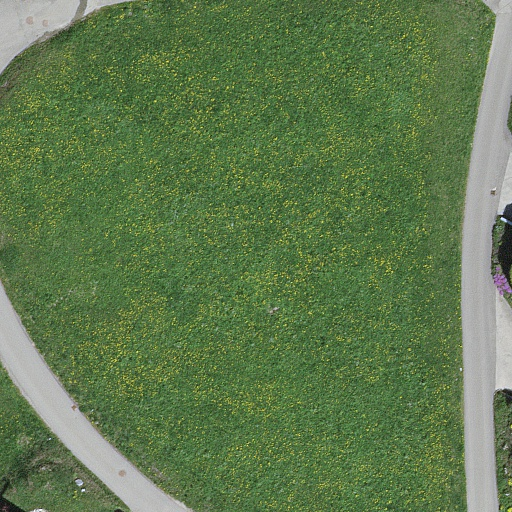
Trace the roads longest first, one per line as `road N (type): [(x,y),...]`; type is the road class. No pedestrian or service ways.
road 1 (residential): [(511,20),(474,307),(481,511)]
road 2 (residential): [(0,323),(76,430),(168,511)]
